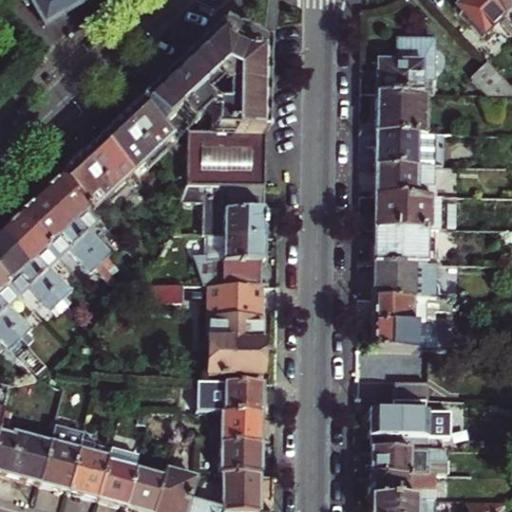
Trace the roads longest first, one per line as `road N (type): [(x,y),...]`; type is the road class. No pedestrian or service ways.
road 1 (residential): [(311,511),(320,0)]
road 2 (residential): [(0,158),(167,0)]
